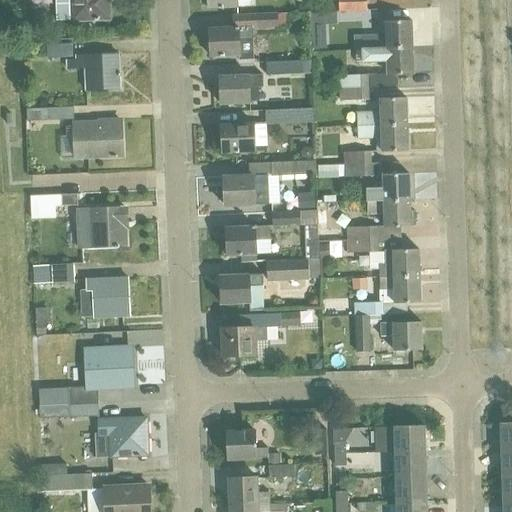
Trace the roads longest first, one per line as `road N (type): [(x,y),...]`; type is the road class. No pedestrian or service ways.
road 1 (residential): [(183,396),(166,0)]
road 2 (residential): [(441,0),(455,387)]
road 3 (residential): [(183,396),(455,387)]
road 4 (residential): [(461,511),(455,387)]
